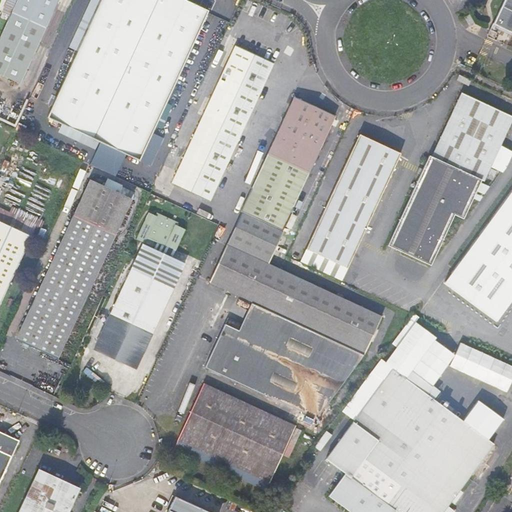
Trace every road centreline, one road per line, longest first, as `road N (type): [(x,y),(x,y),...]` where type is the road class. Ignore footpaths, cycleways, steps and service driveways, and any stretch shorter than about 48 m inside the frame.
road 1 (unknown): [(341,79),(283,84),(218,212),(150,185)]
road 2 (unclassified): [(330,15),(330,61),(359,93),(380,99),(418,90),(447,46)]
road 3 (residential): [(0,387),(116,439)]
